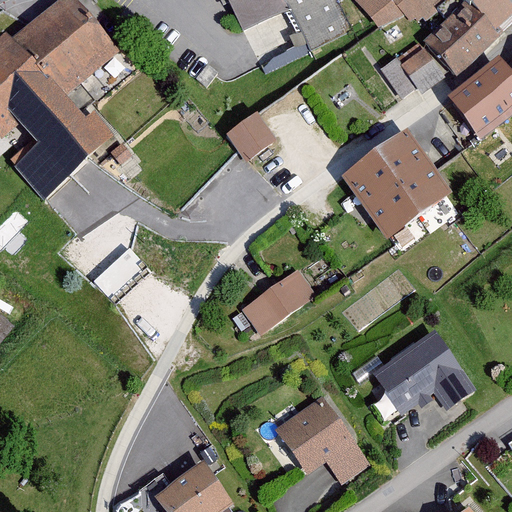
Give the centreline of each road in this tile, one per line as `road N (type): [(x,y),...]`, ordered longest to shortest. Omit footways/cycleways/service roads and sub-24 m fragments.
road 1 (residential): [(102,511),(120,442),(216,272),(285,204),(511,34)]
road 2 (residential): [(511,403),(360,511)]
